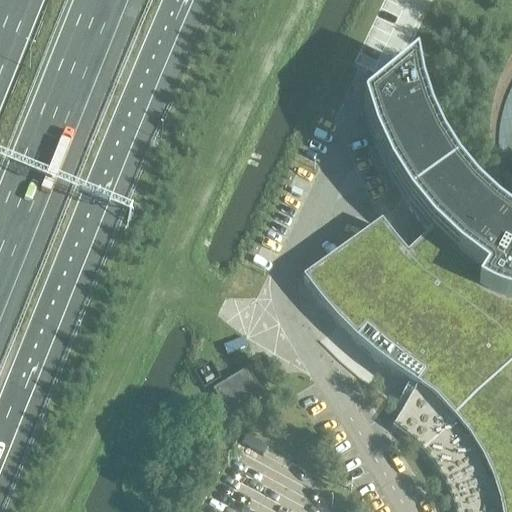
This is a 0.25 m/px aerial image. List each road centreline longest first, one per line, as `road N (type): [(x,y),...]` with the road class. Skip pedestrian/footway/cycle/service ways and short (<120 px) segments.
road 1 (motorway): [(0,445),(181,0)]
road 2 (motorway): [(0,244),(98,0)]
